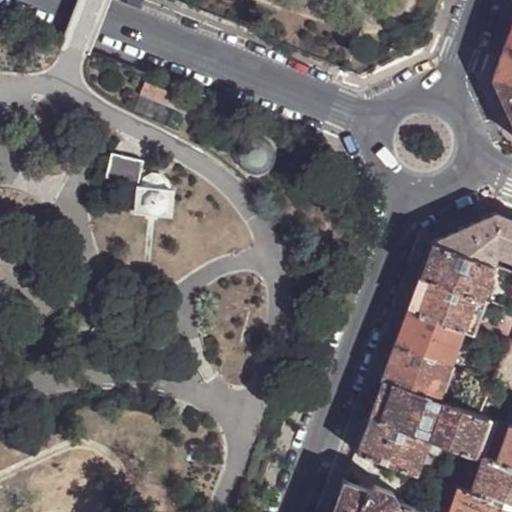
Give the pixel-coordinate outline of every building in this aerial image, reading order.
[(511,121),(511,51),(504,48),(493,80),(510,116),(511,121)] [(144,83),(139,95),(187,115),(192,103),(144,83)] [(106,176),(138,184),(144,159),(123,154),(113,151),(106,176)] [(138,185),(174,189),(172,182),(166,175),(158,172),(150,173),(143,178),(138,185)] [(171,215),(174,189),(138,185),(135,211),(171,215)] [(433,240),(433,241),(493,262),(496,254),(511,259),(511,217),(495,211),(433,240)] [(493,262),(433,241),(425,262),(421,274),(481,295),(493,262)] [(490,299),(503,266),(493,262),(481,295),(485,297),(490,299)] [(473,330),(485,297),(481,295),(421,274),(413,295),(409,307),(463,326),(473,330)] [(450,362),(463,326),(409,307),(401,329),(396,342),(450,362)] [(494,379),(511,385),(511,341),(509,340),(508,343),(494,379)] [(459,379),(447,374),(450,362),(396,342),(388,363),(382,377),(433,396),(442,400),(451,403),(459,379)] [(488,417),(481,414),(451,403),(442,400),(440,405),(431,402),(433,396),(382,377),(375,397),(369,413),(419,432),(422,426),(431,429),(429,435),(442,440),(456,445),(465,448),(475,452),(488,417)] [(416,471),(429,435),(419,432),(369,413),(361,435),(356,448),(416,471)] [(497,460),(511,425),(501,421),(487,457),(497,460)] [(511,425),(497,460),(511,465),(511,425)] [(452,457),(456,445),(442,440),(437,451),(452,457)] [(455,473),(465,448),(456,445),(452,457),(446,474),(443,481),(448,483),(452,472),(455,473)] [(511,465),(497,460),(487,457),(484,456),(471,491),(511,506),(511,465)] [(443,481),(446,474),(432,469),(429,476),(443,481)] [(418,511),(420,507),(398,498),(394,489),(375,483),(367,487),(345,479),(336,501),(332,511),(418,511)] [(448,483),(443,481),(431,511),(449,511),(458,487),(448,483)] [(511,511),(511,506),(471,491),(458,487),(449,511),(511,511)]
